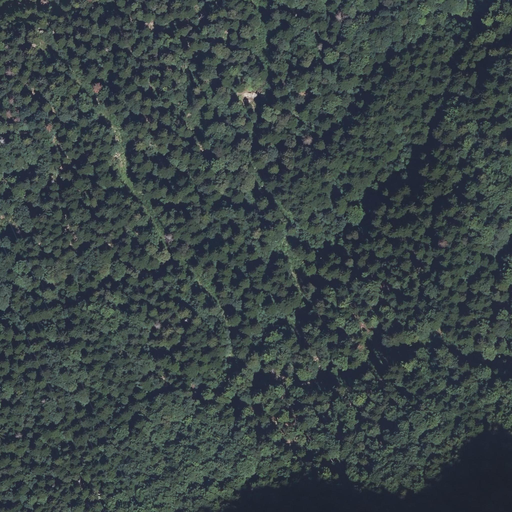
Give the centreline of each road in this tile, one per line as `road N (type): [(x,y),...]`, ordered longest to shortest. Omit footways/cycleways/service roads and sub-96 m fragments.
road 1 (track): [(44,42),(120,133),(129,183),(173,260),(209,291),(230,324),(233,372),(249,384),(309,386),(350,377),(428,344),(511,368)]
road 2 (track): [(0,177),(44,155),(56,132),(44,42),(0,8)]
